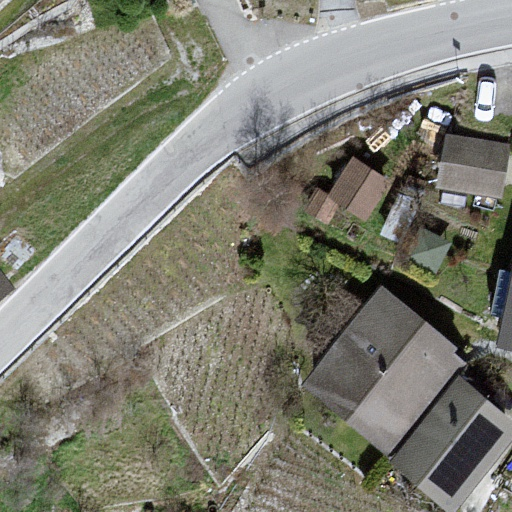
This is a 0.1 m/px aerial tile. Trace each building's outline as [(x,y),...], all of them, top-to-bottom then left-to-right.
[(499,194),(510,141),(444,129),(433,173),(435,183),(499,194)] [(390,178),(349,152),(323,189),(361,215),(390,178)] [(511,238),(487,333),(511,338),(511,238)] [(0,284),(10,277),(0,264),(0,284)] [(456,343),(378,278),(295,372),(383,445),(455,364),(458,367),(466,360),(452,347),(456,343)] [(511,429),(511,416),(455,366),(382,448),(446,505),(511,429)]
